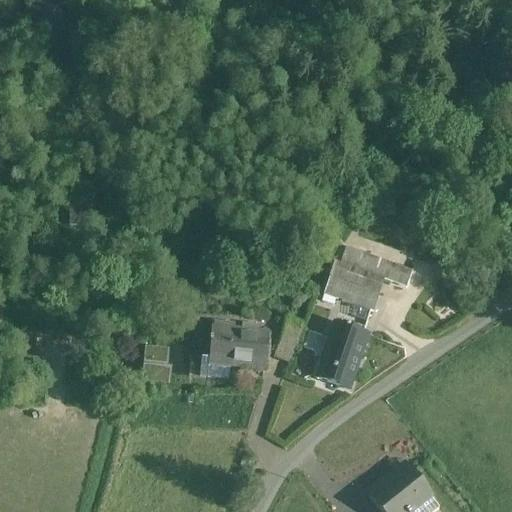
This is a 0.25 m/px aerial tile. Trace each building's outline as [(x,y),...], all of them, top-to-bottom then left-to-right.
[(49,0),(32,0),(33,28),(51,27),(49,0)] [(410,271),(343,248),(338,264),(385,280),(404,287),(410,271)] [(338,264),(335,263),(324,295),(374,312),(385,280),(338,264)] [(172,276),(155,275),(154,298),(171,299),(172,276)] [(342,309),(339,324),(366,330),(369,314),(342,309)] [(288,321),(273,359),(287,365),(302,327),(288,321)] [(333,324),(312,380),(346,393),(367,337),(333,324)] [(240,331),(212,328),(211,340),(209,340),(209,343),(211,343),(209,359),(209,365),(230,367),(230,368),(265,371),(268,333),(257,332),(258,327),(241,325),(240,331)] [(165,352),(147,351),(144,381),(165,383),(167,370),(163,370),(165,352)] [(230,367),(209,365),(209,359),(201,358),(199,376),(228,379),(230,368),(230,367)] [(431,501),(403,466),(390,477),(392,480),(368,499),(378,511),(435,511),(438,510),(431,501)]
